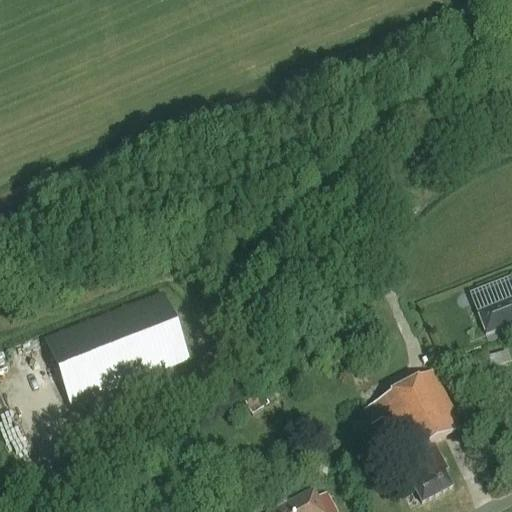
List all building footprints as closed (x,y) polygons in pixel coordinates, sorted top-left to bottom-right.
[(332,327),(357,306),(348,295),(322,316),(332,327)] [(162,298),(43,346),(46,354),(69,410),(188,363),(162,298)] [(511,302),(478,315),(486,337),(511,327),(511,302)] [(511,328),(500,333),(502,339),(511,335),(511,328)] [(371,428),(382,422),(403,461),(406,460),(417,481),(409,485),(421,507),(452,491),(443,475),(447,473),(437,453),(433,447),(462,432),(432,375),(390,398),(363,412),(371,428)] [(241,401),(249,413),(265,402),(257,390),(241,401)] [(336,511),(328,495),(314,503),(312,498),(310,499),(288,511),(283,501),(280,502),(279,502),(260,511),(336,511)]
